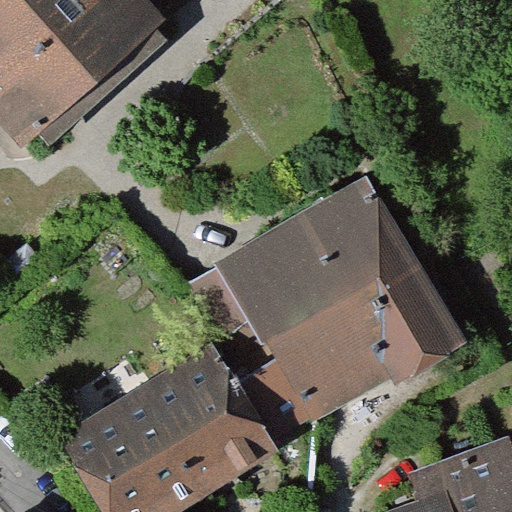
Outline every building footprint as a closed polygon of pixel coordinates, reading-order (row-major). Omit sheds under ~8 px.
[(142,0),(0,0),(0,91),(29,122),(33,121),(152,12),(145,3),(142,0)] [(260,355),(289,408),(294,418),(440,322),(354,170),(179,282),(213,324),(216,325),(237,313),(260,355)] [(151,511),(258,443),(252,432),(223,379),(205,344),(53,444),(95,511),(151,511)] [(289,408),(260,355),(223,379),(252,432),(289,408)] [(511,511),(511,490),(501,496),(478,443),(409,472),(420,500),(404,506),(398,495),(372,507),(373,511),(511,511)]
